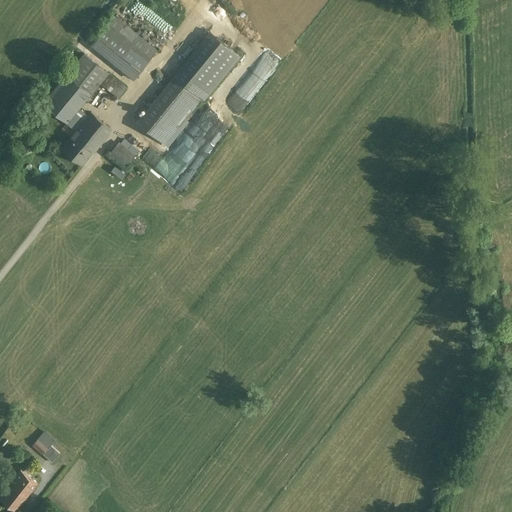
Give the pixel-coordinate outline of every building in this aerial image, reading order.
[(133,78),(157,50),(115,17),(92,45),(133,78)] [(138,120),(166,143),(202,98),(204,99),(239,56),(210,32),(138,120)] [(176,47),(167,65),(175,69),(184,51),(176,47)] [(43,103),(67,123),(79,108),(100,82),(108,72),(84,53),(43,103)] [(108,72),(100,82),(118,97),(126,87),(108,72)] [(209,143),(219,129),(214,126),(227,109),(212,98),(190,128),(209,143)] [(88,115),(79,108),(67,123),(62,130),(70,136),(77,129),(88,115)] [(111,127),(91,111),(88,115),(77,129),(97,145),(111,127)] [(97,145),(77,129),(70,136),(62,146),(82,163),(97,145)] [(119,143),(111,152),(127,166),(135,156),(119,143)] [(137,159),(189,193),(197,181),(144,148),(137,159)] [(35,198),(38,202),(47,195),(44,191),(35,198)] [(55,441),(44,432),(38,439),(48,448),(51,445),(55,441)] [(43,454),(48,448),(38,439),(33,445),(43,454)] [(60,453),(51,445),(43,454),(52,462),(60,453)] [(21,470),(0,495),(0,497),(16,510),(37,483),(21,470)]
